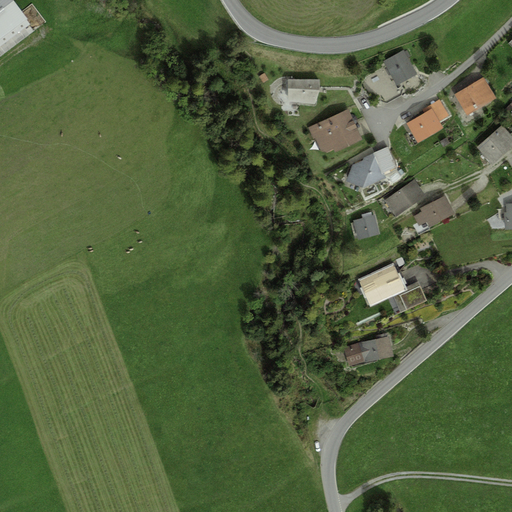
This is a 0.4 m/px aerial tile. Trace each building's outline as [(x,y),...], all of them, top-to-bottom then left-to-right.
[(0,0),(0,47),(31,25),(13,0),(0,0)] [(403,50),(384,61),(397,86),(417,75),(403,50)] [(484,78),(456,94),(468,115),(496,99),(484,78)] [(320,80),(288,80),(288,101),(314,104),(320,90),(320,80)] [(425,113),(432,109),(440,122),(449,117),(439,100),(423,110),(425,113)] [(348,109),(308,128),(314,139),(316,139),(321,150),(327,153),(333,149),(336,154),(341,151),(363,141),(348,109)] [(425,113),(407,124),(418,143),(444,128),(440,122),(432,109),(425,113)] [(511,138),(502,127),(477,148),(491,164),(511,145),(511,138)] [(388,147),(363,158),(362,161),(353,165),(346,181),(364,188),(386,178),(383,172),(396,167),(388,147)] [(415,180),(384,200),(396,218),(427,197),(415,180)] [(445,196),(420,209),(422,212),(413,216),(419,226),(426,222),(429,228),(455,214),(445,196)] [(358,241),(380,235),(375,215),(352,221),(358,241)] [(393,296),(407,289),(406,287),(393,262),(358,280),(371,307),(393,296)] [(418,281),(406,287),(407,289),(393,296),(401,313),(427,301),(418,281)] [(349,367),(394,357),(389,337),(344,347),(349,367)]
